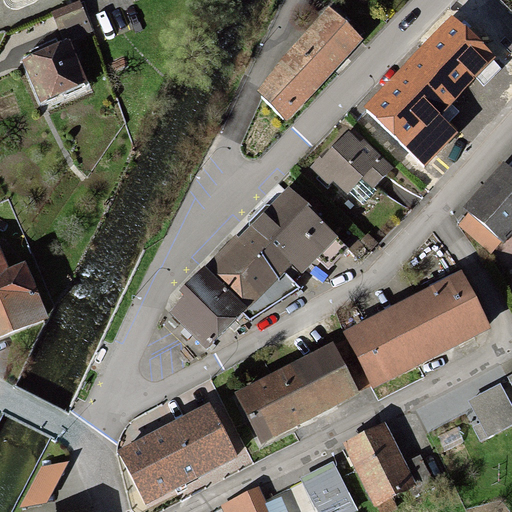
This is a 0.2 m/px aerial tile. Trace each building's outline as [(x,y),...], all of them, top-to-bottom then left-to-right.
[(280,76),(260,105),(287,130),(360,52),(329,23),(280,76)] [(454,31),(371,124),(427,174),(457,141),(443,129),(497,69),(454,31)] [(69,53),(25,74),(43,112),(87,91),(69,53)] [(352,150),(316,180),(343,212),(362,196),(368,204),(386,189),(352,150)] [(511,178),(506,173),(465,218),(503,252),(511,242),(511,178)] [(289,204),(213,277),(250,315),(290,277),(298,285),(334,251),(289,204)] [(0,267),(0,353),(45,336),(21,277),(6,283),(0,267)] [(464,285),(344,346),(372,401),(492,340),(464,285)] [(207,287),(170,325),(206,360),(243,323),(207,287)] [(332,359),(232,410),(254,453),(354,403),(332,359)] [(474,407),(429,408),(430,454),(475,453),(474,407)] [(207,420),(120,461),(142,506),(228,464),(207,420)] [(386,437),(346,455),(373,511),(389,511),(416,500),(386,437)] [(360,511),(334,463),(302,479),(318,510),(332,503),(336,511),(360,511)] [(266,511),(260,497),(225,511),(266,511)]
